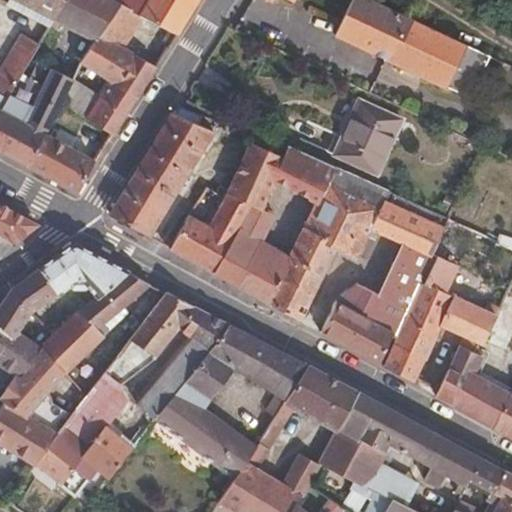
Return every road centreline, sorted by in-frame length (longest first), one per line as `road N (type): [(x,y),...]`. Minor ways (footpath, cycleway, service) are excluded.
road 1 (tertiary): [(511,454),(74,220)]
road 2 (residential): [(74,220),(100,197),(221,0)]
